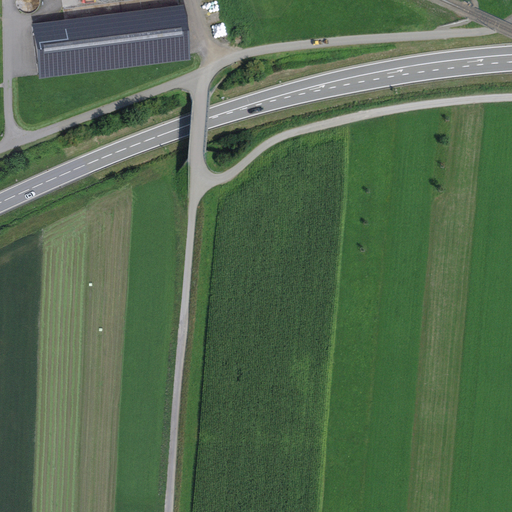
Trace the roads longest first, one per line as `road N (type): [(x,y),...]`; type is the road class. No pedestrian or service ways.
road 1 (primary): [(511,58),(272,98),(0,203)]
road 2 (track): [(196,178),(167,511)]
road 3 (track): [(511,21),(469,33),(267,48),(206,76)]
road 4 (track): [(511,97),(331,120),(283,135)]
road 5 (track): [(206,76),(0,148)]
road 6 (track): [(17,142),(9,119),(8,0)]
